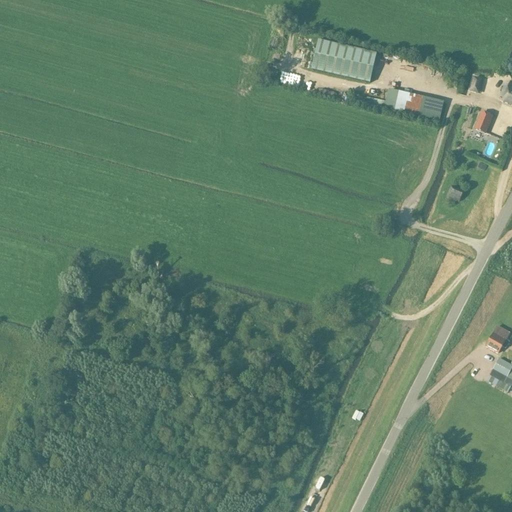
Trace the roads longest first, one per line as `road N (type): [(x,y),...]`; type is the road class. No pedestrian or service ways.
road 1 (unclassified): [(359,511),(511,203)]
road 2 (track): [(511,232),(488,248),(407,222),(453,99)]
road 3 (track): [(352,293),(413,318),(481,261)]
